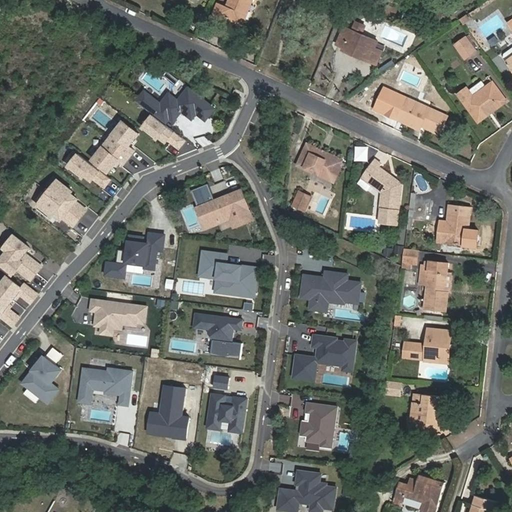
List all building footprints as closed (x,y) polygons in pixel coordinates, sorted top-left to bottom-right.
[(242,25),(252,0),(227,0),(225,7),(217,4),(212,17),(220,20),(222,16),(242,25)] [(396,9),(384,4),(379,16),(391,21),(396,9)] [(368,61),(374,47),(377,41),(343,27),(336,44),(357,53),(356,56),(368,61)] [(476,51),(466,37),(455,44),(465,59),(476,51)] [(511,45),(502,53),(507,60),(511,56),(511,45)] [(382,51),(374,47),(368,61),(376,64),(382,51)] [(404,67),(410,76),(421,69),(414,59),(404,67)] [(424,74),(421,69),(410,76),(414,81),(424,74)] [(179,80),(167,70),(163,75),(175,84),(179,80)] [(308,88),(311,80),(303,77),(300,84),(308,88)] [(506,101),(492,82),(472,96),(465,88),(457,94),(463,103),(478,122),(506,101)] [(145,90),(136,101),(153,114),(169,126),(174,121),(180,125),(188,115),(192,118),(197,112),(205,119),(214,108),(188,87),(177,101),(168,95),(161,104),(145,90)] [(447,116),(407,97),(397,119),(419,130),(422,125),(440,133),(447,116)] [(169,126),(153,114),(143,127),(157,138),(159,136),(164,130),(166,132),(164,135),(168,139),(179,147),(185,139),(169,126)] [(123,121),(108,140),(129,156),(134,150),(129,145),(139,133),(123,121)] [(164,130),(159,136),(166,141),(168,139),(164,135),(166,132),(164,130)] [(124,163),(129,156),(108,140),(93,159),(108,171),(118,159),(124,163)] [(323,170),(320,175),(320,176),(334,182),(342,167),(339,166),(342,160),(307,143),(297,165),(310,172),(311,171),(314,165),(323,170)] [(367,161),(368,147),(355,145),(354,160),(367,161)] [(110,178),(78,152),(68,165),(83,177),(85,174),(89,169),(92,171),(89,174),(93,177),(104,186),(110,178)] [(400,212),(403,184),(398,181),(395,184),(389,179),(391,176),(380,168),(382,165),(374,159),(361,178),(362,178),(372,185),(383,192),(381,209),(382,210),(381,218),(391,219),(390,225),(398,226),(400,212)] [(311,171),(320,175),(323,170),(314,165),(311,171)] [(89,169),(85,174),(91,180),(93,177),(89,174),(92,171),(89,169)] [(368,191),(372,185),(362,178),(358,185),(368,191)] [(58,179),(48,192),(57,200),(80,217),(86,209),(75,201),(71,197),(68,201),(66,199),(70,193),(72,190),(58,179)] [(192,190),(194,196),(197,195),(201,205),(199,207),(202,215),(207,213),(211,224),(231,216),(235,225),(252,218),(241,190),(227,195),(229,198),(220,202),(219,199),(215,200),(208,184),(192,190)] [(57,200),(48,192),(37,205),(52,216),(54,214),(58,208),(61,210),(58,213),(63,217),(73,225),(80,217),(57,200)] [(309,197),(297,192),(291,205),(302,211),(309,197)] [(445,242),(465,245),(467,229),(469,230),(471,207),(450,204),(445,242)] [(58,208),(54,214),(61,219),(63,217),(58,213),(61,210),(58,208)] [(207,213),(202,215),(206,226),(211,224),(207,213)] [(60,233),(49,246),(64,259),(75,246),(60,233)] [(145,267),(155,268),(157,249),(163,250),(165,235),(150,233),(148,243),(143,242),(143,237),(130,235),(127,262),(146,264),(145,267)] [(23,256),(29,247),(14,234),(4,247),(7,250),(22,262),(25,264),(36,272),(41,266),(30,257),(28,260),(23,256)] [(405,248),(403,261),(417,263),(418,249),(405,248)] [(0,263),(13,274),(22,262),(7,250),(0,259),(0,263)] [(241,276),(242,265),(227,263),(228,254),(203,250),(200,275),(217,277),(225,278),(223,292),(255,296),(257,278),(241,276)] [(31,279),(36,272),(25,264),(20,270),(31,279)] [(427,285),(425,300),(424,308),(447,311),(452,274),(430,271),(430,266),(423,264),(420,284),(421,284),(427,285)] [(141,273),(141,266),(129,265),(129,272),(141,273)] [(258,267),(242,265),(241,276),(257,278),(258,267)] [(315,276),(305,275),(302,297),(312,299),(329,301),(344,303),(345,301),(359,303),(361,282),(347,281),(348,274),(327,271),(325,280),(315,279),(315,276)] [(37,294),(24,284),(22,287),(7,276),(0,284),(0,289),(13,299),(19,292),(31,302),(37,294)] [(225,278),(217,277),(216,291),(223,292),(225,278)] [(419,299),(425,300),(427,285),(421,284),(419,299)] [(0,314),(13,325),(19,317),(7,307),(13,299),(0,289),(0,309),(3,311),(0,314)] [(91,310),(97,311),(100,311),(100,316),(96,315),(95,325),(102,326),(101,333),(113,334),(114,327),(122,328),(122,323),(136,325),(137,322),(145,323),(147,306),(92,299),(91,310)] [(327,311),(329,301),(312,299),(310,309),(327,311)] [(234,328),(241,329),(243,319),(196,313),(194,326),(209,329),(209,333),(213,338),(211,355),(240,359),(242,343),(232,341),(234,328)] [(448,346),(452,346),(453,330),(429,327),(427,344),(414,342),(412,358),(425,360),(425,356),(446,358),(448,346)] [(337,338),(315,335),(313,346),(319,347),(317,358),(297,355),(294,377),(315,380),(317,362),(344,365),(345,361),(354,362),(357,341),(346,339),(346,342),(337,341),(337,338)] [(450,363),(452,346),(448,346),(446,358),(425,356),(425,360),(450,363)] [(49,402),(64,383),(56,377),(62,369),(44,356),(23,382),(29,387),(40,396),(49,402)] [(344,365),(343,369),(353,371),(354,362),(345,361),(344,365)] [(108,372),(83,368),(79,402),(91,404),(93,389),(105,391),(105,393),(121,395),(122,390),(130,392),(133,372),(108,368),(108,372)] [(228,388),(230,377),(215,375),(213,386),(228,388)] [(387,380),(385,394),(400,397),(403,383),(387,380)] [(175,436),(186,438),(189,417),(182,416),(185,388),(165,385),(161,413),(151,412),(149,432),(161,434),(161,431),(175,433),(175,436)] [(36,402),(40,396),(29,387),(24,393),(36,402)] [(128,406),(130,392),(122,390),(121,395),(119,405),(128,406)] [(233,406),(224,404),(225,395),(212,393),(207,427),(220,429),(221,419),(231,421),(230,430),(242,432),(247,398),(234,396),(233,406)] [(422,423),(420,430),(438,433),(441,404),(446,404),(447,397),(415,393),(412,421),(422,423)] [(320,447),(332,448),(337,407),(307,403),(306,413),(309,414),(308,420),(305,420),(303,420),(301,436),(306,436),(306,440),(321,442),(320,447)] [(411,429),(420,430),(422,423),(412,421),(411,429)] [(321,474),(298,471),(297,484),(301,484),(300,491),(281,488),(278,508),(298,511),(299,501),(311,503),(323,504),(323,507),(333,509),(336,487),(326,486),(326,483),(319,483),(321,474)] [(409,485),(409,483),(400,481),(394,499),(404,501),(405,496),(424,501),(421,510),(425,511),(435,511),(438,506),(446,481),(421,474),(419,479),(417,487),(409,485)] [(411,477),(409,483),(409,485),(417,487),(419,479),(411,477)] [(490,511),(491,508),(494,509),(496,502),(477,496),(471,511),(490,511)] [(323,504),(311,503),(311,510),(323,511),(323,507),(323,504)]
